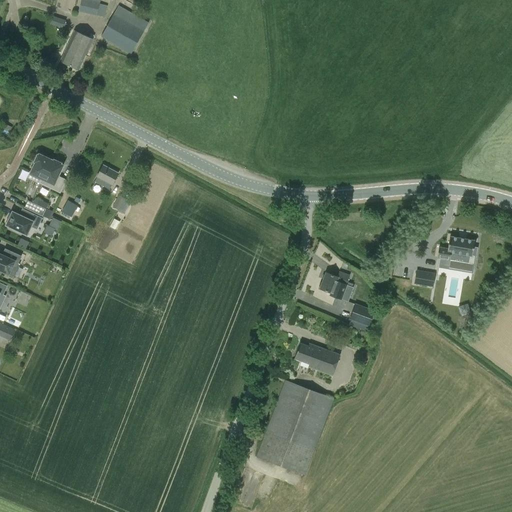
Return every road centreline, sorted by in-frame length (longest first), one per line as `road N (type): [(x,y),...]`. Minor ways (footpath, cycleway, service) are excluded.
road 1 (tertiary): [(310,197),(239,181),(0,61)]
road 2 (unclassified): [(207,511),(301,267),(310,197)]
road 3 (tertiary): [(511,202),(458,189),(310,197)]
